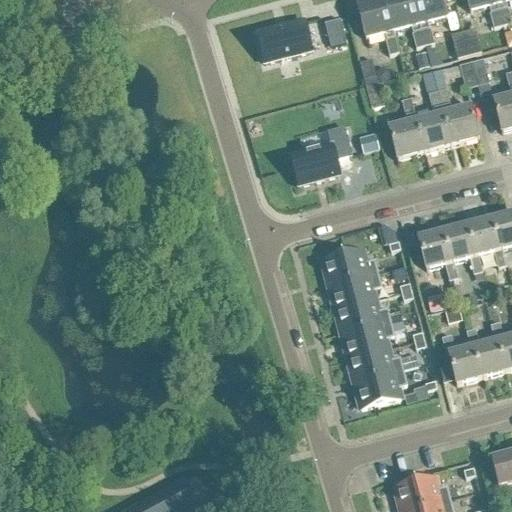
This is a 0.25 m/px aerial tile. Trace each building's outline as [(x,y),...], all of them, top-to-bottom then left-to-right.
[(416,54),(425,52),(411,0),(402,0),(384,5),(393,38),(413,33),(415,40),(413,40),(416,54)] [(411,0),(425,52),(434,50),(430,36),(428,36),(426,30),(447,24),(440,0),(411,0)] [(493,34),(502,32),(493,0),(465,0),(470,18),(490,13),(492,19),(490,20),(493,34)] [(504,9),(511,7),(511,0),(493,0),(502,32),(511,29),(508,15),(505,16),(504,9)] [(398,59),(393,38),(384,5),(357,12),(366,45),(386,40),(388,47),(386,47),(390,61),(398,59)] [(331,53),(347,49),(341,25),(325,29),(331,53)] [(303,27),(253,39),(261,68),(311,56),(303,27)] [(464,38),(470,61),(482,58),(476,34),(464,38)] [(458,64),(470,61),(464,38),(452,41),(458,64)] [(366,92),(379,88),(373,65),(360,68),(366,92)] [(472,68),(478,92),(490,89),(484,65),(472,68)] [(466,95),(478,92),(472,68),(460,71),(466,95)] [(437,98),(452,153),(479,145),(470,112),(453,116),(448,95),(447,95),(442,76),(433,78),(437,98)] [(501,140),(511,136),(511,78),(507,80),(511,101),(493,106),(501,140)] [(379,88),(366,92),(372,115),(385,112),(379,88)] [(425,160),(452,153),(437,98),(429,100),(435,121),(418,126),(416,126),(425,160)] [(416,126),(418,126),(412,104),(402,107),(408,128),(389,133),(398,167),(425,160),(416,126)] [(331,150),(290,161),(298,193),(315,189),(324,186),(340,182),(336,166),(352,162),(344,133),(327,138),(331,150)] [(362,160),(379,156),(376,140),(359,144),(362,160)] [(500,258),(504,257),(511,254),(511,219),(491,225),(500,258)] [(508,273),(504,257),(500,258),(491,225),(467,231),(476,264),(479,263),(495,259),(499,275),(508,273)] [(385,232),(389,247),(400,245),(397,230),(385,232)] [(484,279),(479,263),(476,264),(467,231),(443,238),(451,271),(455,270),(470,266),(474,282),(484,279)] [(459,286),(455,270),(451,271),(443,238),(418,244),(426,277),(446,272),(450,288),(459,286)] [(403,255),(401,247),(392,250),(394,257),(403,255)] [(323,268),(328,287),(331,286),(333,293),(378,281),(375,267),(366,270),(363,258),(323,268)] [(332,300),(336,318),(375,308),(373,297),(382,295),(378,281),(333,293),(335,300),(332,300)] [(405,300),(415,297),(413,290),(403,292),(405,300)] [(450,307),(463,304),(459,291),(446,295),(450,307)] [(416,304),(415,297),(405,300),(407,307),(416,304)] [(341,335),(344,335),(346,341),(391,330),(388,316),(378,319),(375,308),(336,318),(341,335)] [(446,317),(449,329),(463,325),(460,314),(446,317)] [(511,341),(503,344),(499,329),(491,331),(495,346),(497,346),(506,379),(511,377),(511,341)] [(395,343),(391,330),(346,341),(348,348),(344,349),(349,367),(388,357),(385,346),(395,343)] [(497,346),(495,346),(480,350),(476,335),(467,337),(471,353),(473,352),(482,385),(506,379),(497,346)] [(417,349),(427,346),(425,339),(416,341),(417,349)] [(473,352),(471,353),(455,357),(451,341),(442,344),(446,361),(448,360),(457,392),(482,385),(473,352)] [(429,353),(427,346),(417,349),(419,356),(429,353)] [(391,367),(388,357),(349,367),(353,384),(357,383),(358,390),(404,379),(400,365),(391,367)] [(401,406),(398,395),(407,392),(404,379),(358,390),(360,397),(357,398),(362,416),(401,406)] [(430,397),(440,395),(438,388),(428,390),(430,397)] [(498,494),(511,490),(511,459),(491,465),(498,494)] [(473,475),(464,477),(466,485),(475,482),(473,475)] [(400,511),(432,511),(451,507),(447,494),(438,496),(435,484),(396,495),(400,511)] [(192,511),(179,487),(133,511),(192,511)]
